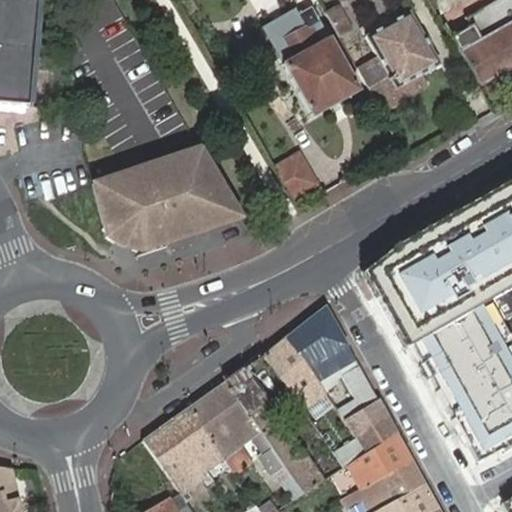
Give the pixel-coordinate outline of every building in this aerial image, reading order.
[(0,0),(0,100),(28,102),(35,0),(0,0)] [(469,28),(450,39),(477,85),(478,88),(511,68),(511,0),(497,0),(464,19),(469,28)] [(362,30),(366,39),(410,14),(404,5),(362,30)] [(281,65),(311,118),(331,107),(337,104),(357,93),(328,40),(325,33),(311,8),(309,9),(303,12),(300,14),(297,16),(295,9),(260,28),(272,48),(281,65)] [(338,37),(340,39),(352,32),(338,8),(334,11),(326,15),(334,29),(338,37)] [(410,14),(366,39),(378,59),(357,71),(375,103),(383,98),(391,112),(429,89),(422,76),(440,65),(410,14)] [(383,98),(375,103),(382,116),(391,112),(383,98)] [(130,253),(141,253),(166,245),(203,232),(243,218),(204,150),(163,162),(93,184),(106,239),(114,246),(122,250),(130,253)] [(299,151),(272,167),(292,201),(320,185),(299,151)] [(511,182),(354,277),(401,354),(409,350),(442,332),(491,304),(511,291),(511,182)] [(511,342),(505,330),(491,304),(442,332),(409,350),(415,362),(472,467),(511,445),(511,342)] [(324,309),(286,339),(325,393),(346,421),(376,402),(353,360),(324,309)] [(286,339),(262,357),(289,393),(302,409),(325,393),(286,339)] [(317,477),(242,371),(223,385),(271,450),(284,469),(302,494),(320,482),(317,477)] [(271,450),(223,385),(186,411),(221,461),(234,481),(254,467),(240,448),(252,439),(264,455),(271,450)] [(302,409),(289,393),(280,399),(297,421),(306,414),(302,409)] [(395,435),(376,402),(346,421),(359,440),(368,452),(395,435)] [(221,461),(186,411),(164,427),(200,476),(207,487),(213,483),(206,472),(221,461)] [(164,427),(142,443),(179,495),(185,504),(191,499),(183,487),(200,476),(164,427)] [(332,430),(323,438),(345,466),(368,452),(359,440),(344,451),(332,430)] [(368,452),(345,466),(359,491),(410,462),(395,435),(368,452)] [(284,469),(271,450),(264,455),(258,460),(272,479),(284,469)] [(410,462),(359,491),(371,511),(378,511),(423,485),(410,462)] [(0,470),(0,511),(19,511),(11,473),(0,470)] [(429,511),(436,508),(423,485),(378,511),(429,511)] [(179,495),(151,511),(190,511),(185,504),(179,495)] [(511,511),(511,495),(496,505),(499,511),(511,511)] [(255,511),(272,511),(273,511),(275,510),(270,502),(255,511)]
